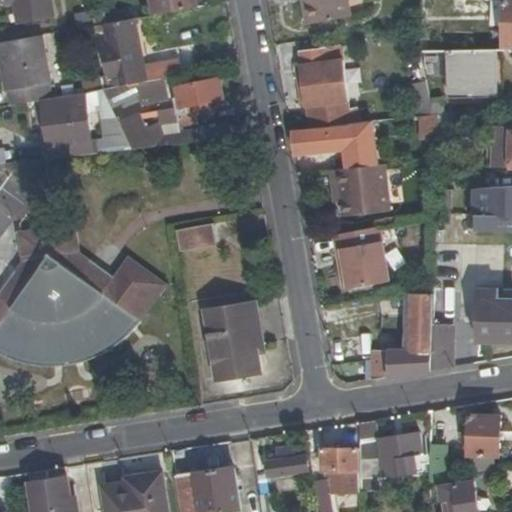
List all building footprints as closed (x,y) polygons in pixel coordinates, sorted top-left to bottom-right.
[(7,0),(8,3),(16,2),(19,22),(54,16),(51,0),(7,0)] [(153,0),(156,16),(199,8),(197,0),(153,0)] [(351,15),(348,0),(303,0),(307,24),(351,15)] [(144,82),(148,82),(137,20),(95,27),(105,89),(126,86),(144,82)] [(11,106),(44,100),(54,98),(43,36),(1,44),(11,106)] [(302,52),(311,129),(347,125),(344,102),(346,101),(339,47),(302,52)] [(496,50),(449,50),(449,98),(496,97),(496,50)] [(224,99),(221,79),(178,87),(181,107),(224,99)] [(416,97),(430,94),(428,84),(414,87),(416,97)] [(105,89),(135,150),(156,148),(126,86),(105,89)] [(59,145),(61,158),(104,153),(135,150),(105,89),(87,93),(87,94),(73,96),(73,95),(54,98),(44,100),(50,146),(59,145)] [(420,116),(421,116),(434,115),(430,94),(416,97),(420,116)] [(421,137),(438,137),(439,114),(434,115),(421,116),(421,137)] [(351,127),(295,131),(297,153),(353,148),(351,127)] [(166,146),(178,145),(177,135),(165,137),(166,146)] [(0,163),(9,163),(8,147),(0,147),(0,163)] [(385,164),(330,171),(333,196),(341,195),(344,218),(391,211),(385,164)] [(511,183),(476,184),(477,230),(511,228),(511,183)] [(215,242),(213,223),(177,229),(179,248),(215,242)] [(81,253),(76,225),(19,234),(24,262),(15,273),(21,278),(4,302),(0,299),(0,347),(8,352),(15,355),(24,357),(35,360),(42,360),(50,361),(59,360),(64,360),(70,359),(76,358),(85,356),(90,353),(97,351),(103,347),(110,343),(114,340),(119,336),(124,331),(128,327),(132,324),(137,318),(142,323),(169,285),(131,257),(111,285),(87,267),(92,261),(81,253)] [(380,227),(335,235),(346,291),(391,282),(380,227)] [(435,287),(435,271),(428,271),(418,283),(419,290),(435,287)] [(511,298),(500,298),(500,289),(482,289),(480,341),(484,341),(484,347),(491,347),(491,341),(511,342),(511,298)] [(372,350),(374,379),(433,371),(434,324),(435,293),(413,292),(412,351),(406,351),(372,350)] [(211,336),(217,379),(261,372),(258,353),(264,352),(257,311),(209,319),(211,336)] [(442,324),(434,324),(433,371),(453,366),(454,340),(442,340),(442,324)] [(501,456),(503,416),(472,414),(471,455),(478,455),(478,460),(482,460),(482,455),(501,456)] [(421,433),(360,442),(361,481),(402,474),(401,469),(416,467),(416,463),(422,462),(421,455),(424,454),(421,433)] [(446,445),(431,444),(431,452),(430,482),(446,480),(446,467),(446,445)] [(279,460),(268,462),(270,476),(310,470),(308,455),(297,456),(295,447),(277,450),(279,460)] [(359,447),(324,448),(325,469),(329,469),(329,474),(335,473),(335,489),(361,488),(359,447)] [(235,467),(177,476),(182,511),(217,511),(242,508),(239,490),(235,467)] [(460,467),(446,467),(446,480),(459,478),(460,467)] [(142,480),(128,483),(105,486),(108,511),(169,511),(163,472),(141,475),(142,480)] [(35,511),(73,511),(73,509),(77,508),(76,500),(72,501),(68,478),(31,484),(35,511)] [(332,511),(327,479),(315,482),(320,511),(332,511)] [(453,511),(479,511),(474,481),(456,484),(460,511),(453,511)] [(262,511),(259,487),(239,490),(242,508),(242,511),(262,511)]
